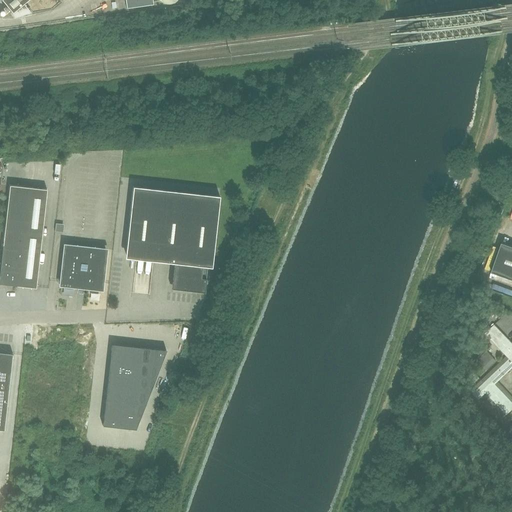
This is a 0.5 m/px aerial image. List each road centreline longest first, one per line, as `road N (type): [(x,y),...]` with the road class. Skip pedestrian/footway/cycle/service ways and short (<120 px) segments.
road 1 (track): [(163,511),(305,148),(332,91),(365,52),(375,0)]
road 2 (track): [(511,10),(474,153),(339,511)]
